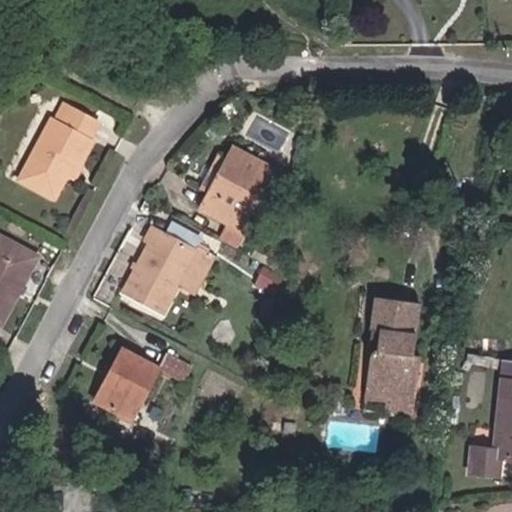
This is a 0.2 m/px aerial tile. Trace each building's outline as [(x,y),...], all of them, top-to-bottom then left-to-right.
[(139,73),(131,87),(143,96),(153,84),(139,73)] [(48,203),(58,182),(68,165),(78,169),(89,147),(82,144),(91,126),(64,113),(56,129),(47,125),(14,187),(48,203)] [(233,237),(269,175),(229,152),(221,165),(202,198),(211,204),(202,219),(233,237)] [(213,161),(194,193),(202,198),(221,165),(213,161)] [(70,187),(78,169),(68,165),(58,182),(70,187)] [(193,213),(202,219),(211,204),(202,198),(193,213)] [(195,247),(151,230),(128,292),(172,309),(182,282),(195,247)] [(199,289),(215,248),(196,241),(194,246),(195,247),(182,282),(199,289)] [(0,323),(24,279),(15,275),(24,257),(0,244),(0,323)] [(34,261),(24,257),(15,275),(24,279),(34,261)] [(348,399),(402,403),(409,352),(401,351),(408,303),(360,298),(355,341),(365,342),(365,353),(353,353),(348,399)] [(92,402),(128,420),(155,372),(117,351),(92,402)] [(187,370),(164,357),(155,372),(178,385),(187,370)] [(492,381),(511,383),(511,367),(495,365),(492,381)] [(511,464),(511,383),(492,381),(480,454),(461,451),(457,477),(492,482),(495,462),(511,464)] [(400,418),(402,403),(348,399),(346,412),(400,418)]
